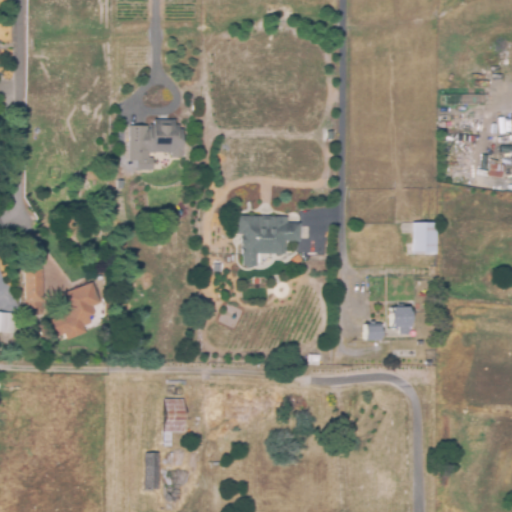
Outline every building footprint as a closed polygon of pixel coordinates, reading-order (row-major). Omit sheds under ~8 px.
[(151,172),(134,171),(134,162),(126,162),(127,126),(145,126),(145,129),(147,129),(147,125),(151,125),(151,120),(173,121),(173,126),(177,126),(177,130),(181,130),(180,159),(168,159),(168,154),(147,153),(147,158),(151,158),(151,172)] [(500,179),(486,177),(488,164),(502,166),(500,179)] [(238,214),(287,215),(287,221),(300,221),(300,240),(285,240),(285,252),(257,252),(256,265),(243,265),(243,243),(241,243),(240,233),(237,233),(238,214)] [(411,255),(410,224),(435,223),(435,254),(411,255)] [(42,268),(43,303),(42,303),(42,314),(25,315),(24,300),(25,300),(24,269),(42,268)] [(92,307),(95,315),(89,317),(91,323),(83,327),(85,333),(68,340),(65,333),(57,336),(50,320),(66,314),(59,296),(93,283),(101,304),(92,307)] [(398,335),(398,328),(389,328),(388,308),(409,307),(410,327),(408,327),(408,334),(398,335)] [(13,335),(0,334),(0,313),(14,314),(13,335)] [(363,341),(363,324),(369,324),(369,322),(373,322),(373,324),(379,324),(379,341),(363,341)] [(305,366),(305,355),(317,355),(317,366),(305,366)] [(317,416),(297,416),(297,402),(302,403),(303,389),(324,389),(324,405),(317,405),(317,416)] [(161,447),(160,400),(181,400),(181,434),(169,434),(169,447),(161,447)] [(157,488),(141,488),(142,453),(157,454),(157,488)]
